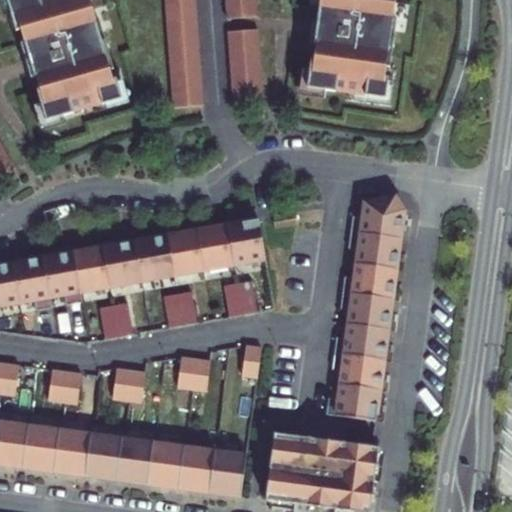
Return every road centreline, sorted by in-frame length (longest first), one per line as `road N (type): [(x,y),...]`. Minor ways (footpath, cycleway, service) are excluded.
road 1 (residential): [(340,166),(269,161),(199,192),(75,189),(0,225)]
road 2 (primary): [(492,188),(440,511)]
road 3 (residential): [(0,348),(76,358),(266,328),(318,332)]
road 4 (primary): [(478,511),(511,209)]
road 5 (primary): [(504,0),(509,59),(492,188)]
road 6 (residential): [(318,332),(340,166)]
road 7 (residential): [(492,188),(340,166)]
